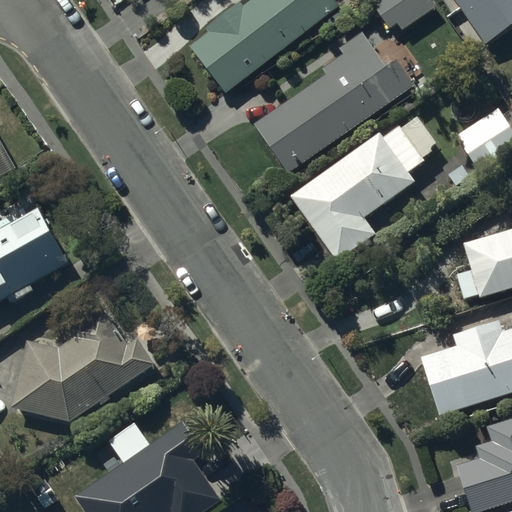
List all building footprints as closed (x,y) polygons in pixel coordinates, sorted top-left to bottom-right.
[(192,45),(228,91),(341,2),(338,0),(252,0),(247,4),(243,0),(240,0),(208,26),(211,30),(192,45)] [(439,4),(436,0),(378,0),(375,3),(393,27),(400,21),(405,29),(439,4)] [(511,24),(511,0),(459,0),(488,41),(511,24)] [(257,122),(291,169),(417,81),(414,78),(423,72),(396,34),(375,49),(363,32),(342,47),(345,52),(324,66),(329,72),(257,122)] [(511,94),(511,46),(478,71),(501,103),(511,94)] [(511,148),(511,122),(500,105),(459,134),(483,169),(511,148)] [(386,136),(381,130),(294,195),(340,258),(377,231),(366,216),(416,179),(410,170),(426,158),(401,124),(386,136)] [(0,176),(18,166),(0,132),(0,176)] [(0,300),(72,260),(41,206),(0,229),(0,300)] [(511,226),(466,240),(475,268),(460,273),(467,296),(482,292),(483,295),(511,286),(511,226)] [(60,347),(29,340),(14,405),(73,419),(158,361),(140,334),(131,340),(106,305),(71,329),(76,336),(60,347)] [(460,344),(425,354),(443,413),(511,390),(511,327),(505,330),(502,319),(457,332),(460,344)] [(461,463),(474,511),(511,499),(511,418),(489,425),(494,440),(479,444),(483,456),(461,463)] [(209,452),(185,419),(78,496),(89,511),(200,511),(221,497),(195,462),(209,452)]
